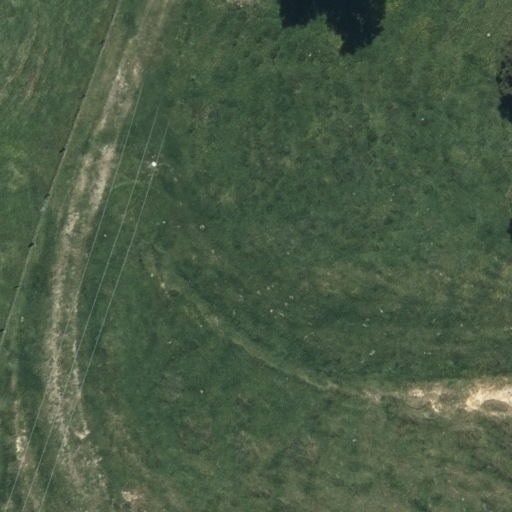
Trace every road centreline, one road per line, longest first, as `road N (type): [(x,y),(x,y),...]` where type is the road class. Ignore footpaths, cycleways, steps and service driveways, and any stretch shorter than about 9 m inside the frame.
road 1 (track): [(147,0),(62,222),(55,447),(106,511)]
road 2 (track): [(62,222),(333,381),(511,382)]
